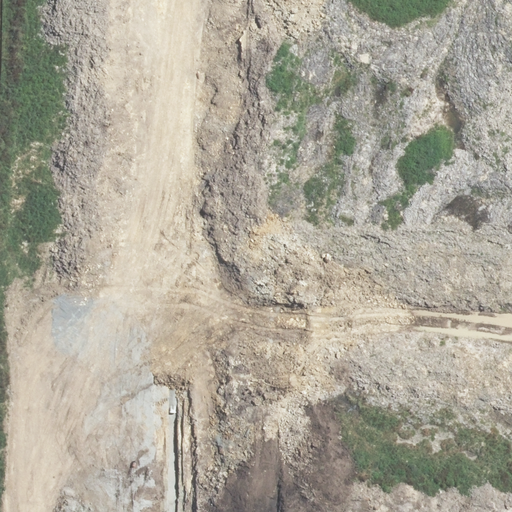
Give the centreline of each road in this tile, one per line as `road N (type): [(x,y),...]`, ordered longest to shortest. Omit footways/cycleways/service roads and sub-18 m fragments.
road 1 (residential): [(210,0),(207,423)]
road 2 (residential): [(207,423),(511,449)]
